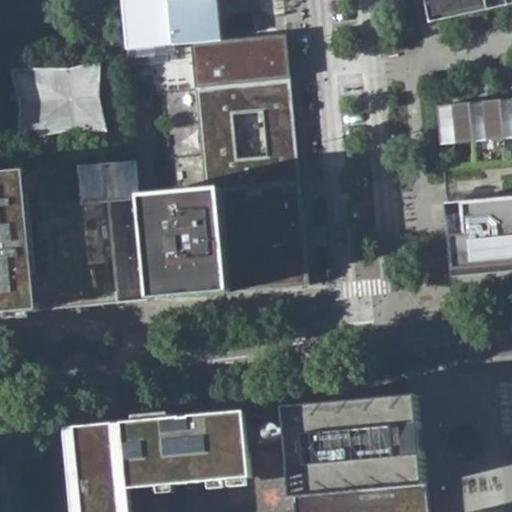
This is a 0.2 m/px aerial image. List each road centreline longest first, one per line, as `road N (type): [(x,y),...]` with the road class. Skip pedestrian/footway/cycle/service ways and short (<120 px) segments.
road 1 (secondary): [(352,347),(0,380)]
road 2 (residential): [(324,66),(352,347)]
road 3 (residential): [(403,342),(372,64)]
